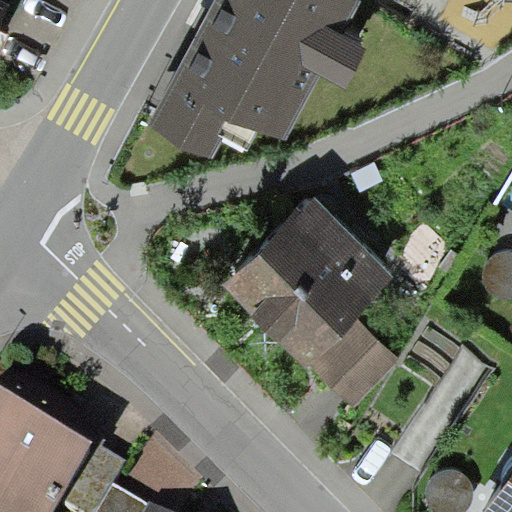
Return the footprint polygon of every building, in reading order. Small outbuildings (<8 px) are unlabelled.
[(356,0),(212,0),(202,18),(155,102),(212,134),(232,97),(283,125),(320,58),(345,72),(366,33),(345,21),(356,0)] [(305,342),(387,258),(310,184),(228,267),(305,342)] [(374,308),(324,354),(360,393),(410,347),(374,308)] [(57,511),(62,503),(100,439),(75,426),(85,407),(12,363),(0,382),(0,511),(57,511)] [(108,443),(100,439),(62,503),(77,511),(97,511),(113,486),(127,463),(104,450),(108,443)] [(487,511),(511,511),(511,449),(476,504),(487,511)] [(144,511),(148,506),(113,486),(97,511),(144,511)]
